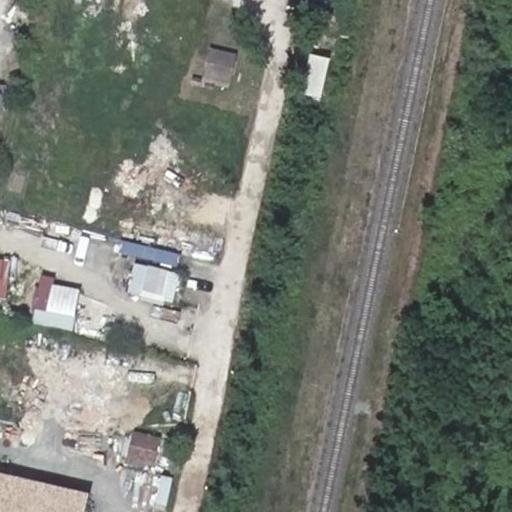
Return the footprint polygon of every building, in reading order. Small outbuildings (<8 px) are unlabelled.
[(308,91),(327,93),(331,54),(312,52),(308,91)] [(234,83),(238,63),(211,58),(207,78),(234,83)] [(178,302),(183,270),(136,262),(131,294),(178,302)] [(35,322),(77,328),(84,285),(41,279),(35,322)] [(166,440),(137,434),(132,460),(160,466),(166,440)] [(0,473),(0,511),(91,511),(96,491),(0,473)]
